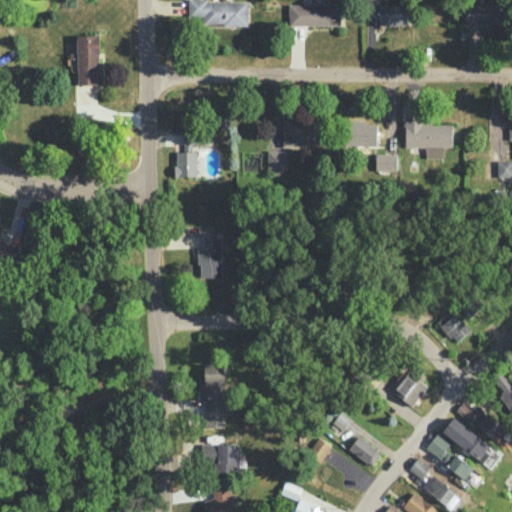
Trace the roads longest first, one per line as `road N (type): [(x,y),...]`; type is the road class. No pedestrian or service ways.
road 1 (residential): [(143,0),(158,511)]
road 2 (residential): [(511,75),(145,77)]
road 3 (residential): [(457,386),(429,347),(392,324),(198,324),(152,303)]
road 4 (residential): [(511,338),(457,386),(363,511)]
road 5 (residential): [(148,189),(48,192),(0,178)]
